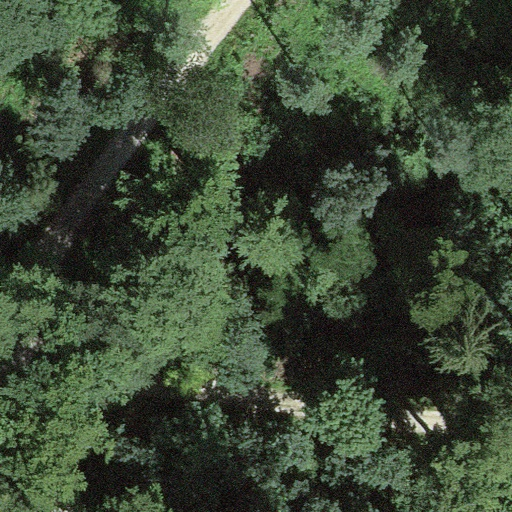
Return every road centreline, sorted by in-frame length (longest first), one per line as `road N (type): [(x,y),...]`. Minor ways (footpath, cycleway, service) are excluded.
road 1 (track): [(511,428),(21,367)]
road 2 (track): [(232,0),(0,327)]
road 3 (track): [(0,337),(21,367),(27,429),(58,511)]
